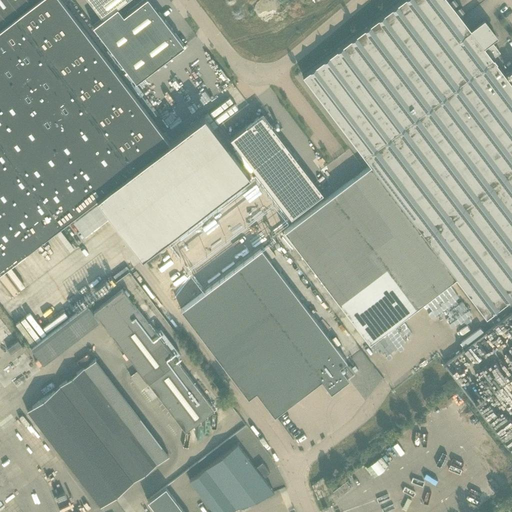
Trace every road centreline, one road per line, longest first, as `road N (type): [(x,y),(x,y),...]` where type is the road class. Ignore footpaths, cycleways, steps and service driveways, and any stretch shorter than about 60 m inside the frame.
road 1 (unclassified): [(308,511),(265,428),(134,264)]
road 2 (unclassified): [(187,0),(234,61),(264,73),(361,0)]
